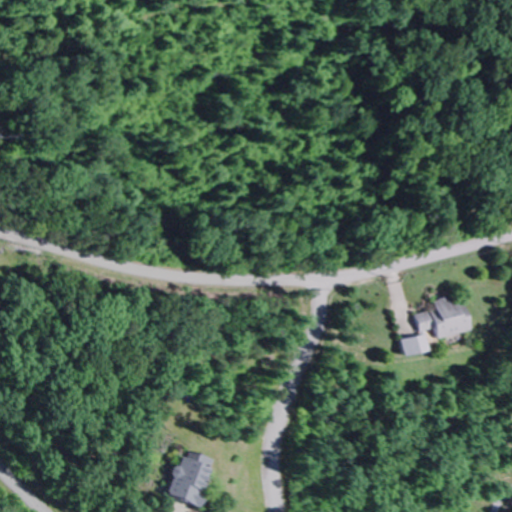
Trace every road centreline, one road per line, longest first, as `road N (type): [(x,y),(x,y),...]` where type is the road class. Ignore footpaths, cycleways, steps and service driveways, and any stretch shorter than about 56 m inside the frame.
road 1 (residential): [(0,231),(158,275),(228,283),(314,281),(511,234)]
road 2 (residential): [(273,511),(270,457),(313,328),(314,281)]
